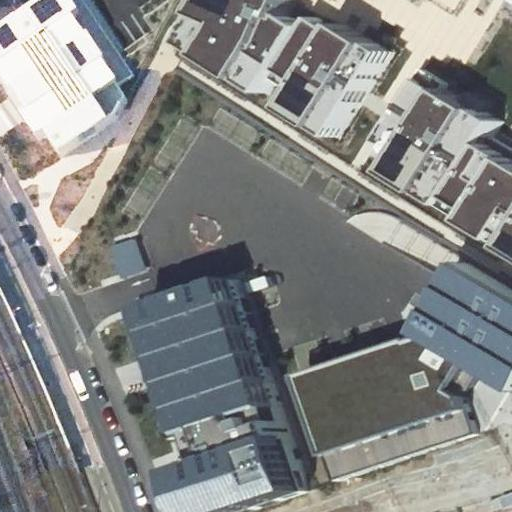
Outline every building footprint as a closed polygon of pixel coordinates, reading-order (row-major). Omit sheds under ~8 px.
[(45,0),(0,31),(0,60),(68,160),(131,119),(118,98),(138,82),(80,0),(45,0)] [(256,83),(308,4),(310,0),(220,0),(198,42),(256,83)] [(308,4),(256,83),(276,91),(284,82),(304,92),(294,107),(511,244),(511,122),(392,48),(346,17),(341,26),(308,4)] [(146,144),(129,175),(154,188),(170,157),(146,144)] [(511,280),(477,258),(428,339),(477,365),(511,385),(511,280)] [(246,277),(156,309),(202,440),(212,469),(191,476),(204,511),(273,511),(319,496),(300,441),(294,444),(284,416),(294,413),(246,277)] [(428,339),(309,379),(342,478),(481,431),(470,396),(461,391),(477,365),(428,339)]
